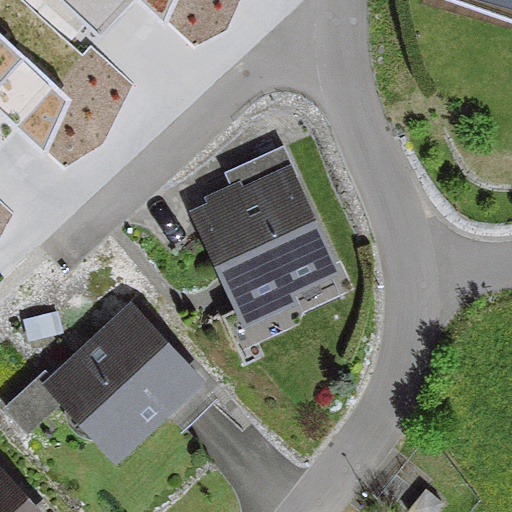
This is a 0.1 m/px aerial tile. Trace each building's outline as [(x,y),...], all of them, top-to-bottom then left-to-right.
[(138,0),(53,0),(100,42),(138,0)] [(511,0),(479,0),(511,9),(511,0)] [(0,143),(54,84),(0,34),(0,143)] [(239,307),(323,269),(283,179),(198,218),(239,307)] [(111,453),(189,381),(127,315),(50,386),(111,453)] [(0,511),(28,511),(0,481),(0,511)] [(431,511),(438,504),(421,490),(403,511),(431,511)]
